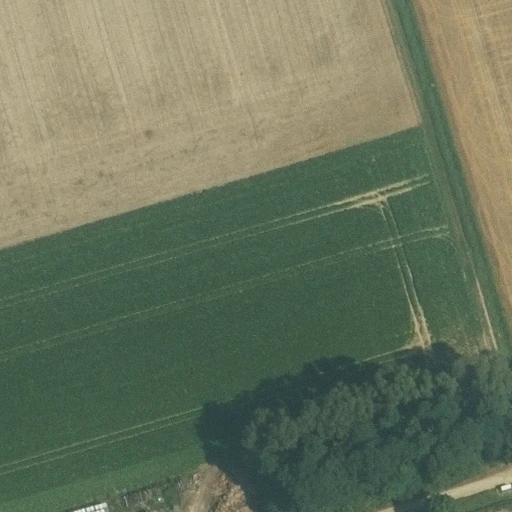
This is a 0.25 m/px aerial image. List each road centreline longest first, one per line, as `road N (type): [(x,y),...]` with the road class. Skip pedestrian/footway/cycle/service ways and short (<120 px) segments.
road 1 (track): [(393,0),(511,411)]
road 2 (track): [(395,511),(511,475)]
